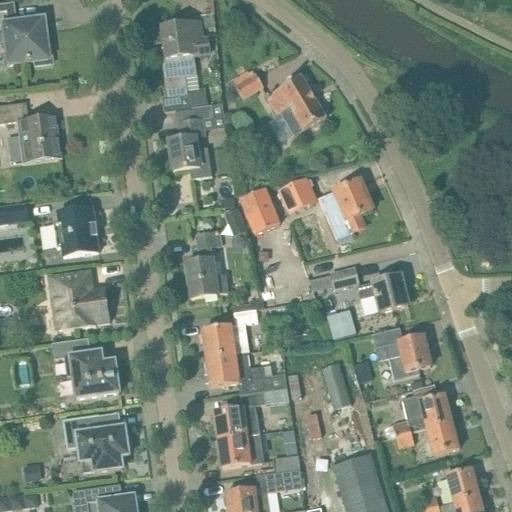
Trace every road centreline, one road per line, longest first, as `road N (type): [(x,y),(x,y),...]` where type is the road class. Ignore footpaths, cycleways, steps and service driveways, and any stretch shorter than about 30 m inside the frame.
road 1 (residential): [(122,0),(113,33),(181,511)]
road 2 (residential): [(454,296),(406,172),(359,82)]
road 3 (residential): [(511,456),(454,296)]
road 4 (unclassified): [(359,82),(269,0)]
